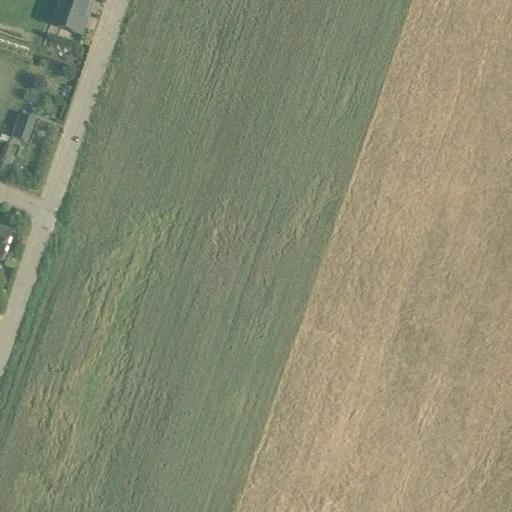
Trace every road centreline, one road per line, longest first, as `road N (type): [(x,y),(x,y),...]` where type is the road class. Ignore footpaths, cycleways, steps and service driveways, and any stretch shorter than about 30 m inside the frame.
road 1 (unclassified): [(50,214),(121,0)]
road 2 (unclassified): [(0,356),(50,214)]
